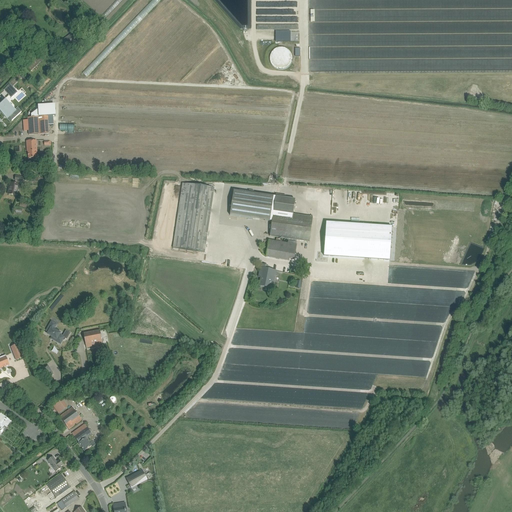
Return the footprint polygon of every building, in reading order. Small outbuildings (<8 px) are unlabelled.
[(290,42),(290,31),(275,32),(275,42),(290,42)] [(65,39),(61,41),(66,48),(75,41),(72,36),(65,40),(65,39)] [(35,61),(28,68),(31,72),(44,59),(39,55),(34,60),(35,61)] [(224,66),(216,72),(219,76),(227,71),(224,66)] [(15,90),(10,84),(4,90),(9,95),(15,90)] [(479,103),(482,97),(469,91),(466,97),(479,103)] [(5,103),(3,100),(0,102),(0,105),(1,107),(0,107),(0,110),(8,119),(9,118),(12,121),(22,112),(21,112),(19,110),(18,109),(15,112),(6,102),(5,103)] [(53,117),(28,118),(29,135),(49,134),(49,125),(54,125),(53,117)] [(28,159),(33,158),(36,158),(36,153),(37,153),(37,141),(26,141),(27,152),(28,152),(28,159)] [(17,196),(19,184),(22,185),(23,178),(16,176),(15,181),(16,181),(15,184),(10,183),(8,194),(12,195),(13,196),(13,195),(17,196)] [(182,183),(173,248),(205,253),(214,188),(182,183)] [(321,183),(320,203),(327,203),(327,197),(330,197),(330,194),(328,194),(328,191),(326,191),(326,183),(321,183)] [(234,191),(230,215),(272,221),(270,236),(309,242),(313,218),(293,215),(295,200),(286,198),(286,196),(276,194),(275,197),(234,191)] [(492,214),(499,215),(501,201),(494,200),(492,214)] [(326,231),(324,256),(389,260),(392,227),(386,227),(386,235),(326,231)] [(267,251),(266,257),(289,261),(289,259),(294,260),(296,245),(297,242),(288,240),(288,244),(269,240),(268,247),(266,246),(265,251),(267,251)] [(264,290),(269,291),(270,288),(273,289),(276,271),(267,269),(267,266),(261,265),(259,277),(262,278),(260,286),(259,286),(265,287),(264,290)] [(51,339),(58,343),(59,341),(61,342),(64,338),(59,335),(60,333),(53,329),(56,325),(52,322),(47,331),(49,332),(48,334),(52,337),(51,339)] [(100,331),(84,334),(86,348),(103,345),(100,331)] [(18,345),(12,347),(15,354),(14,355),(16,360),(23,358),(18,345)] [(0,369),(9,365),(6,358),(2,360),(1,357),(0,357),(0,369)] [(53,374),(47,365),(41,369),(47,378),(53,374)] [(62,402),(54,407),(59,414),(66,409),(62,402)] [(59,417),(69,430),(82,420),(72,407),(59,417)] [(0,433),(1,432),(1,433),(3,431),(2,430),(3,429),(2,428),(4,426),(7,427),(11,421),(1,413),(0,414),(0,433)] [(92,446),(89,443),(95,439),(85,424),(72,434),(79,444),(85,452),(92,446)] [(56,472),(61,469),(60,467),(63,465),(60,460),(57,463),(53,457),(48,461),(56,472)] [(142,470),(126,479),(131,488),(147,480),(142,470)] [(61,475),(47,485),(56,498),(71,488),(61,475)] [(74,492),(57,504),(62,511),(79,499),(74,492)] [(119,508),(119,503),(114,504),(114,509),(114,511),(125,511),(126,511),(125,510),(125,508),(126,507),(119,508)]
